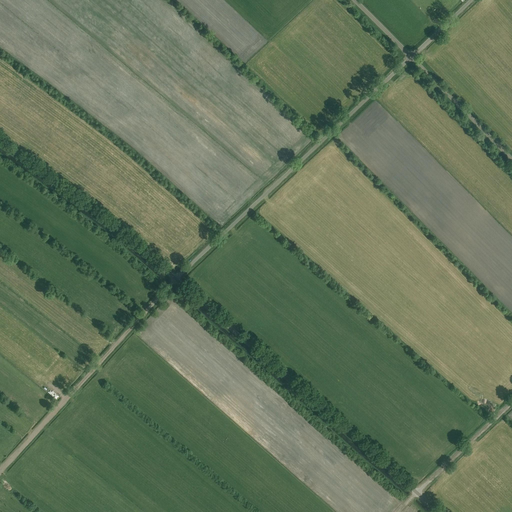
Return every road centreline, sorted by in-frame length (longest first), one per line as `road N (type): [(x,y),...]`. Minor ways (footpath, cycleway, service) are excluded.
road 1 (unclassified): [(439,511),(178,278)]
road 2 (unclassified): [(178,278),(410,56)]
road 3 (track): [(178,278),(0,471)]
road 4 (unclassified): [(178,278),(0,142)]
road 5 (track): [(398,511),(511,401)]
road 6 (unclassified): [(511,158),(410,56)]
